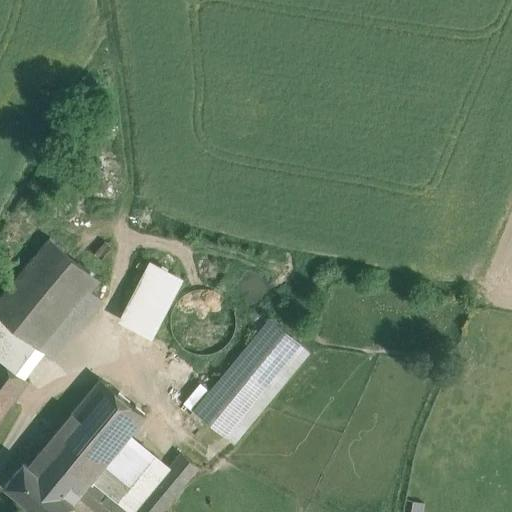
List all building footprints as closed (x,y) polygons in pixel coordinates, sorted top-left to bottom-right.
[(51,240),(0,300),(0,316),(40,349),(89,290),(98,279),(51,240)] [(151,263),(123,316),(139,324),(165,273),(151,263)] [(139,324),(138,327),(151,337),(179,284),(165,273),(139,324)] [(233,333),(236,321),(233,309),(226,298),(215,291),(203,289),(190,292),(180,299),(173,310),(171,322),(173,334),(181,345),(191,352),(204,354),(216,351),(227,344),(233,333)] [(89,290),(40,349),(44,353),(53,359),(102,300),(89,290)] [(40,349),(0,316),(0,358),(25,378),(44,353),(40,349)] [(210,391),(193,411),(224,436),(301,344),(270,318),(210,391)] [(311,351),(301,344),(224,436),(234,445),(311,351)] [(25,378),(0,358),(0,419),(29,381),(25,378)] [(101,379),(28,466),(74,504),(79,497),(97,511),(161,511),(199,467),(182,453),(170,467),(132,511),(131,511),(93,480),(131,435),(146,416),(101,379)] [(201,383),(184,404),(193,411),(210,391),(201,383)] [(93,480),(131,511),(132,511),(170,467),(131,435),(93,480)] [(28,466),(24,463),(6,486),(37,511),(68,511),(75,505),(74,504),(28,466)]
